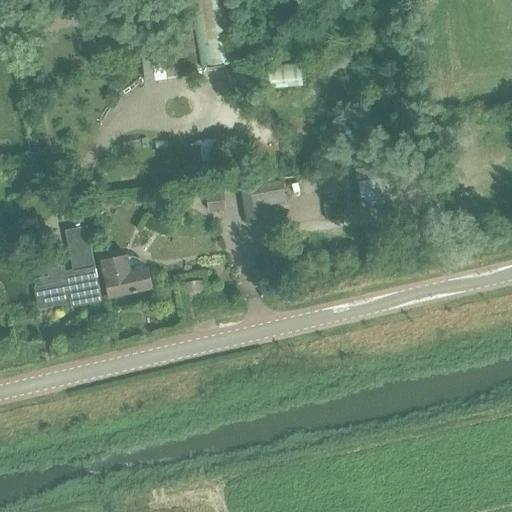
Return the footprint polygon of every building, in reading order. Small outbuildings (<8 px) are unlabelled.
[(190,0),(198,47),(231,42),(223,0),(190,0)] [(95,21),(73,25),(77,49),(100,44),(95,21)] [(142,40),(148,81),(180,77),(177,50),(173,51),(172,36),(142,40)] [(232,92),(272,89),(270,70),(231,73),(232,92)] [(117,100),(123,111),(153,95),(147,84),(117,100)] [(219,137),(196,138),(197,160),(220,159),(219,137)] [(359,181),(363,208),(387,206),(383,178),(382,178),(380,166),(356,169),(358,181),(359,181)] [(267,219),(265,206),(285,203),(281,182),(240,188),(246,222),(267,219)] [(212,198),(213,210),(230,208),(228,196),(212,198)] [(38,268),(35,273),(36,280),(37,289),(41,309),(78,301),(79,306),(103,301),(89,228),(68,232),(76,272),(67,274),(66,266),(48,269),(48,270),(45,267),(38,268)] [(147,270),(147,268),(145,264),(142,261),(139,258),(134,257),(130,257),(103,263),(111,299),(152,290),(148,270),(147,270)] [(187,285),(188,293),(203,291),(201,282),(187,285)]
